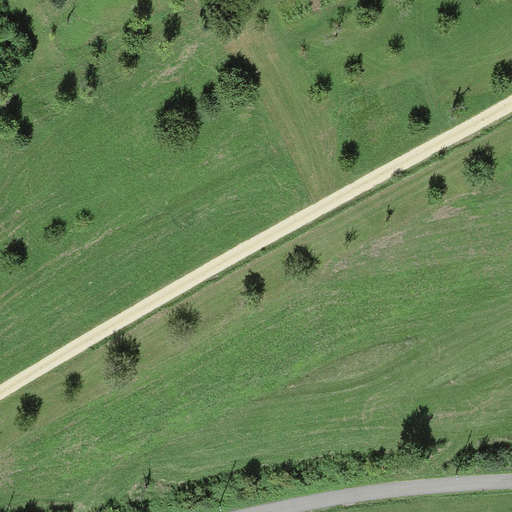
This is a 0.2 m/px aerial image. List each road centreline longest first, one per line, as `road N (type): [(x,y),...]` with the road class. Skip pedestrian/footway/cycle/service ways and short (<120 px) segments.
road 1 (track): [(511,108),(150,300),(0,392)]
road 2 (track): [(280,511),(364,496),(511,485)]
